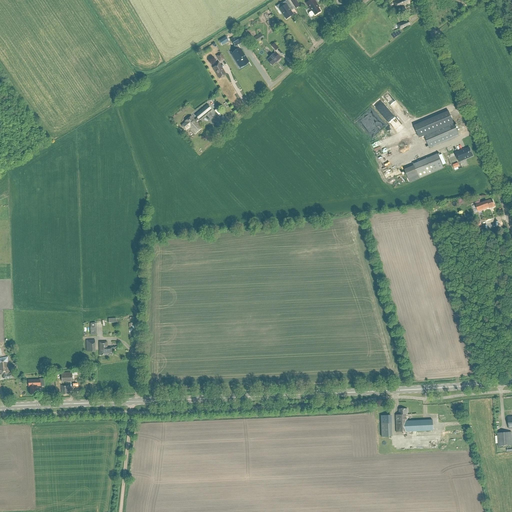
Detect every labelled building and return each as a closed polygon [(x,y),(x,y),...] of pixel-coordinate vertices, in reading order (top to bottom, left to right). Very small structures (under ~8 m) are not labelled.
[(293,15),(291,11),(294,9),(287,0),(282,4),(283,6),(279,9),(286,20),(293,15)] [(314,0),(310,0),(306,3),(311,12),(309,13),(309,14),(310,16),(311,17),(314,15),(315,15),(320,12),(317,5),(318,5),(314,0)] [(398,0),(394,2),(397,9),(409,4),(408,2),(409,2),(408,0),(398,0)] [(410,25),(408,21),(398,25),(399,29),(410,25)] [(238,45),(244,41),(240,34),(231,40),(235,46),(233,47),(236,52),(233,54),(233,55),(235,58),(234,59),(237,63),(239,62),(241,66),(241,67),(247,63),(246,62),(247,61),(248,62),(248,61),(238,45)] [(261,34),(252,39),(256,44),(264,39),(261,34)] [(270,58),(267,61),(272,66),(277,61),(277,62),(281,58),(276,53),(273,56),(272,55),(269,57),(270,58)] [(216,66),(213,68),(219,78),(223,76),(223,77),(226,75),(224,72),(225,72),(218,62),(214,64),(216,66)] [(410,123),(397,103),(392,106),(405,126),(410,123)] [(201,129),(196,122),(198,120),(199,120),(212,110),(207,105),(195,116),(197,118),(195,120),(191,116),(184,122),(185,123),(182,126),(184,129),(188,126),(195,134),(201,129)] [(449,112),(414,126),(419,136),(424,134),(430,148),(459,135),(449,112)] [(404,136),(376,143),(378,149),(405,142),(404,136)] [(411,146),(384,154),(386,161),(413,152),(411,146)] [(463,149),(455,153),(459,161),(473,155),(469,147),(464,150),(463,149)] [(414,164),(414,165),(404,170),(410,183),(419,178),(444,168),(438,154),(414,164)] [(492,199),(476,205),(478,212),(491,207),(491,208),(494,207),(492,199)] [(86,340),(87,352),(96,352),(95,340),(86,340)] [(112,355),(112,350),(112,349),(115,349),(115,348),(117,348),(117,347),(112,347),(109,347),(107,348),(107,341),(100,341),(100,351),(99,351),(99,355),(112,355)] [(0,357),(0,374),(2,374),(3,379),(12,378),(11,373),(9,373),(7,357),(0,357)] [(72,373),(62,373),(62,382),(72,381),(72,373)] [(28,387),(30,387),(30,395),(36,395),(36,386),(40,386),(44,386),(43,378),(39,379),(39,380),(28,381),(28,387)] [(61,386),(62,395),(70,394),(69,385),(61,386)] [(398,415),(395,415),(396,432),(410,432),(432,431),(432,420),(407,421),(406,409),(398,409),(398,415)] [(381,416),(382,432),(382,437),(392,436),(391,415),(381,416)] [(511,440),(511,432),(497,433),(497,436),(495,436),(495,444),(498,443),(498,446),(511,444),(511,440)]
